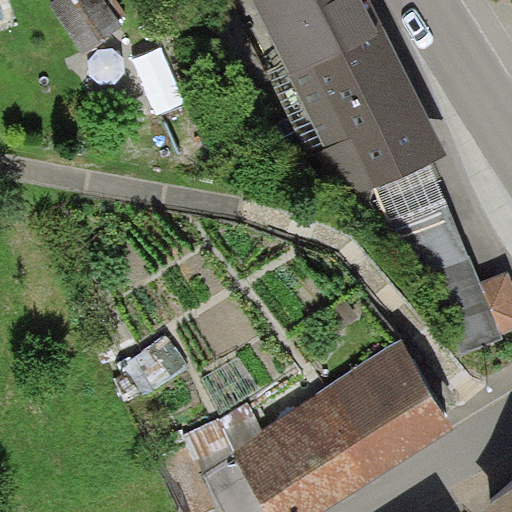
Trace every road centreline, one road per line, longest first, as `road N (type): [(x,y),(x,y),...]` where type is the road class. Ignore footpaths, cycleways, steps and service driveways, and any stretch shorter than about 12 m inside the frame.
road 1 (residential): [(323,511),(511,417)]
road 2 (tertiary): [(511,144),(423,0)]
